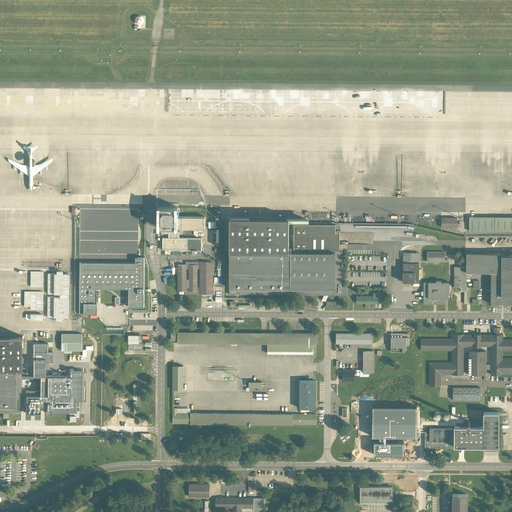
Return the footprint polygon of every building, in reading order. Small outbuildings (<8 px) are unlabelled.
[(137,24),(138,25),(138,27),(140,27),(140,25),(142,24),(143,22),(144,21),(143,19),(142,17),(140,16),(138,16),(137,17),(135,19),(135,20),(135,22),(137,24)] [(157,227),(178,227),(178,217),(178,207),(157,206),(157,227)] [(205,229),(205,217),(178,217),(178,227),(169,238),(163,238),(163,250),(201,250),(201,238),(179,238),(179,229),(205,229)] [(289,218),(230,217),(229,294),(347,295),(347,286),(341,286),(342,252),(335,252),(335,250),(339,250),(339,232),(335,232),(335,224),(294,224),(294,252),(288,252),(289,222),(289,218)] [(456,217),(441,217),(441,227),(456,227),(456,217)] [(511,217),(469,217),(469,231),(511,231),(511,217)] [(444,252),(427,252),(427,261),(444,261),(444,252)] [(419,253),(403,253),(402,281),(419,281),(419,253)] [(501,253),(467,253),(467,267),(466,272),(491,272),(491,304),(511,304),(511,254),(501,254),(501,253)] [(88,263),(79,263),(79,290),(79,313),(96,313),(96,288),(112,288),(128,288),(129,288),(128,306),(143,306),(144,258),(138,258),(135,258),(135,263),(128,263),(108,263),(88,263)] [(215,261),(187,261),(187,265),(179,265),(179,291),(201,291),(201,294),(215,294),(215,261)] [(467,267),(454,267),(454,287),(461,287),(461,291),(466,291),(466,272),(467,267)] [(436,282),(423,282),(423,304),(444,304),(444,298),(449,298),(449,282),(441,282),(441,280),(436,280),(436,282)] [(373,296),(356,296),(356,303),(365,303),(376,303),(378,303),(378,297),(378,293),(373,293),(373,296)] [(452,338),(421,338),(421,350),(451,351),(451,362),(429,362),(429,385),(440,385),(441,385),(441,374),(463,375),(464,346),(491,346),(490,364),(486,364),(486,351),(469,351),(469,374),(486,375),(486,369),(491,369),(491,374),(511,374),(511,357),(502,358),(502,351),(511,350),(511,338),(503,339),(503,334),(499,334),(499,328),(494,328),(494,334),(452,334),(452,338)] [(261,332),(178,332),(178,340),(178,343),(267,343),(313,344),(317,344),(317,333),(261,332)] [(141,333),(129,333),(129,344),(141,343),(141,333)] [(372,333),(336,333),(336,343),(372,344),(372,333)] [(409,334),(391,334),(391,351),(405,351),(405,345),(409,345),(409,334)] [(28,337),(0,336),(0,368),(28,368),(28,337)] [(63,337),(63,350),(81,350),(84,350),(84,337),(63,337)] [(50,343),(33,343),(33,376),(40,376),(40,406),(46,406),(46,412),(81,412),(81,402),(85,402),(85,372),(72,372),(72,377),(49,377),(49,363),(55,363),(55,352),(50,352),(50,343)] [(313,344),(267,343),(267,353),(313,353),(313,344)] [(373,351),(363,351),(363,373),(374,373),(374,351),(373,351)] [(173,366),(173,390),(183,390),(183,366),(173,366)] [(23,370),(0,370),(0,410),(23,411),(23,370)] [(354,370),(342,370),(342,376),(342,381),(354,381),(354,376),(354,370)] [(316,381),(300,381),(299,408),(316,408),(316,381)] [(480,388),(453,387),(453,400),(480,400),(480,388)] [(416,406),(373,406),(372,436),(386,436),(416,436),(416,406)] [(177,409),(173,408),(173,409),(173,424),(190,424),(190,413),(177,413),(177,409)] [(498,449),(498,412),(483,412),(483,422),(483,426),(454,426),(454,428),(430,428),(430,433),(425,433),(425,448),(454,448),(454,446),(459,446),(483,446),(483,449),(498,449)] [(292,414),(190,413),(190,424),(292,425),(292,424),(292,414)] [(316,414),(292,414),(292,424),(316,425),(316,414)] [(403,442),(374,442),(374,454),(403,454),(403,442)] [(210,485),(190,485),(190,496),(210,496),(210,485)] [(360,487),(360,501),(392,501),(392,492),(392,487),(360,487)] [(466,511),(467,494),(453,494),(452,511),(466,511)] [(254,498),(215,498),(215,509),(232,509),(242,509),(254,509),(254,498)] [(263,511),(264,498),(254,498),(254,509),(253,511),(263,511)]
